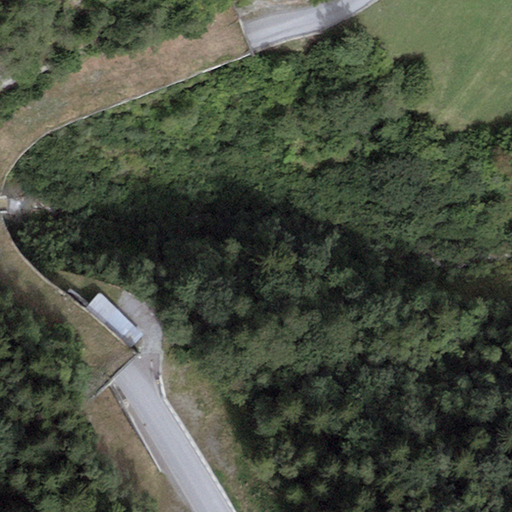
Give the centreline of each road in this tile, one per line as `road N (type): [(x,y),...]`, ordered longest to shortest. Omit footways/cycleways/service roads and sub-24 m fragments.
road 1 (tertiary): [(354,0),(105,88),(20,128),(0,154)]
road 2 (tertiary): [(0,252),(123,371),(182,472),(216,511)]
